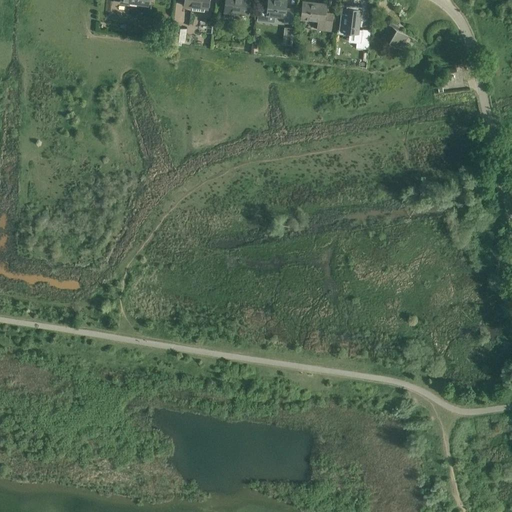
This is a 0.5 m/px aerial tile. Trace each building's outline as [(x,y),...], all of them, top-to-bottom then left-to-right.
[(208,9),(209,0),(184,0),(184,6),(193,7),(192,9),(207,11),(207,8),(208,9)] [(249,14),(250,2),(250,0),(249,0),(225,0),(224,11),(249,14)] [(267,0),(267,4),(259,3),(257,20),(266,21),(266,15),(284,17),(283,23),(291,24),(293,10),(285,9),(286,0),(267,0)] [(301,12),(301,18),(318,20),(317,27),(317,30),(331,31),(331,28),(332,24),(333,14),(325,13),(326,4),(302,2),(301,12)] [(370,30),(359,29),(361,9),(343,7),(340,31),(358,33),(356,48),(368,49),(370,30)] [(387,41),(391,43),(399,48),(396,54),(403,42),(406,44),(407,42),(404,40),(407,35),(417,41),(397,29),(398,27),(400,28),(400,27),(390,21),(389,22),(390,22),(380,40),(386,43),(387,41)] [(172,40),(186,42),(187,29),(174,27),(172,40)] [(284,27),(283,44),(291,45),(293,28),(284,27)]
